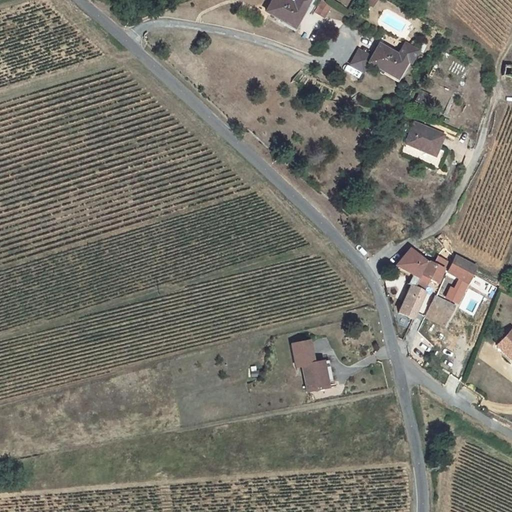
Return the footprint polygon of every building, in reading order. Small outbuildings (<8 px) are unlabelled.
[(298,0),(297,0),(273,0),(266,13),(292,29),(309,1),(307,0),(298,0)] [(334,4),(327,0),(321,0),(314,12),(325,18),(334,4)] [(383,43),(371,61),(387,71),(388,70),(399,77),(410,60),(401,54),(383,43)] [(399,77),(388,70),(387,71),(386,73),(400,82),(420,50),(408,43),(401,54),(410,60),(399,77)] [(362,49),(353,62),(366,70),(370,63),(369,62),(373,56),(362,49)] [(511,55),(506,55),(503,78),(511,79),(511,55)] [(445,136),(416,123),(407,144),(435,157),(445,136)] [(440,249),(448,244),(439,235),(433,240),(440,249)] [(435,258),(419,246),(414,253),(410,251),(396,267),(422,279),(429,263),(432,264),(435,258)] [(457,306),(477,264),(456,254),(447,270),(460,276),(455,286),(459,287),(451,302),(437,295),(425,317),(445,328),(450,318),(459,323),(466,311),(457,306)] [(445,265),(435,258),(432,264),(429,263),(422,279),(420,285),(429,289),(432,282),(437,284),(445,265)] [(414,321),(428,290),(414,284),(405,303),(409,305),(407,308),(403,306),(401,312),(414,321)] [(511,329),(498,344),(511,356),(511,359),(510,361),(511,362),(511,329)] [(304,365),(309,393),(329,390),(327,383),(323,361),(314,362),(310,339),(292,343),(296,367),(304,365)] [(335,382),(331,359),(323,361),(327,383),(335,382)]
